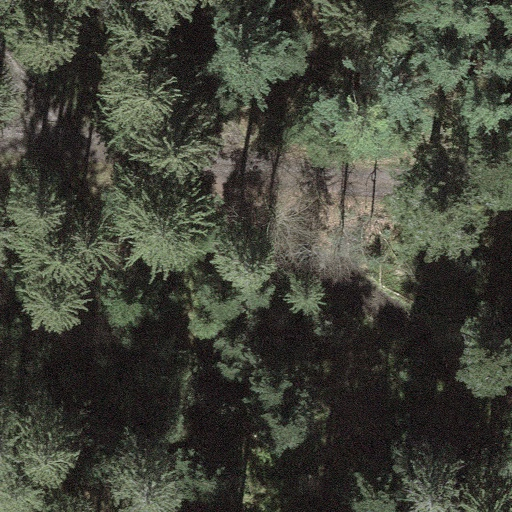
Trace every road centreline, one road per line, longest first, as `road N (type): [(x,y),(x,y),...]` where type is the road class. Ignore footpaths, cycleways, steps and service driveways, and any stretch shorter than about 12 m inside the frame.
road 1 (track): [(0,145),(201,128),(511,124)]
road 2 (track): [(8,0),(201,128)]
